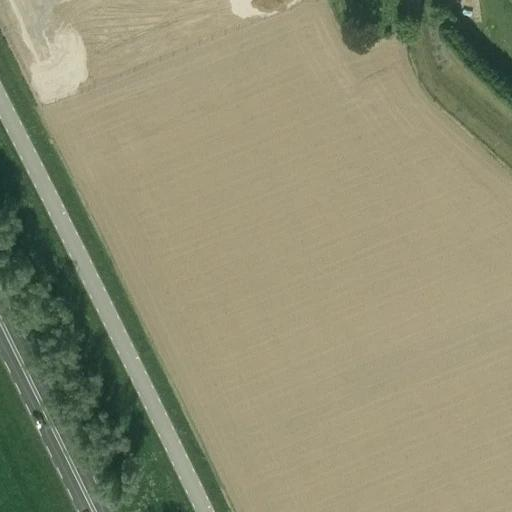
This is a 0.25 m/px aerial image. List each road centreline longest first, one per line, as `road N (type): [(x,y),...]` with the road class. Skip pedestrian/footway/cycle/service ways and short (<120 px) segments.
road 1 (unclassified): [(208,511),(0,96)]
road 2 (secondary): [(95,511),(0,313)]
